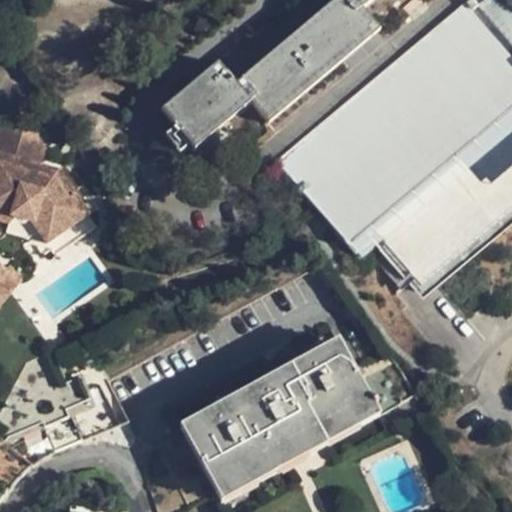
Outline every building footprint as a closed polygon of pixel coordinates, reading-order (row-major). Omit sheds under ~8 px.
[(220,64),(172,106),(202,148),(256,103),(274,122),(379,29),(364,11),(375,0),(333,0),(233,80),(220,64)] [(511,0),(470,0),(283,162),(354,245),(364,237),(373,229),(428,295),(439,286),(511,220),(511,0)] [(40,99),(22,67),(7,77),(25,107),(40,99)] [(48,127),(1,110),(0,113),(0,147),(36,161),(48,127)] [(0,220),(6,223),(9,215),(31,224),(37,231),(45,242),(61,230),(57,225),(83,207),(54,167),(36,161),(0,147),(0,220)] [(95,224),(83,207),(57,225),(61,230),(45,242),(53,254),(95,224)] [(2,232),(23,240),(37,231),(31,224),(9,215),(6,223),(2,232)] [(0,305),(29,274),(16,263),(8,271),(0,263),(0,305)] [(210,498),(217,511),(233,511),(302,474),(377,433),(369,418),(335,358),(179,443),(210,498)] [(46,365),(0,398),(0,443),(0,444),(6,448),(43,428),(99,409),(76,378),(62,387),(46,365)] [(97,365),(76,378),(99,409),(43,428),(6,448),(28,468),(48,456),(63,449),(108,430),(123,426),(97,365)] [(0,481),(11,489),(28,468),(6,448),(0,444),(0,481)]
